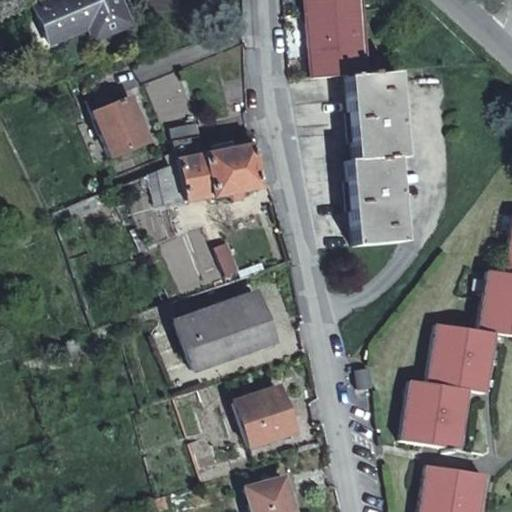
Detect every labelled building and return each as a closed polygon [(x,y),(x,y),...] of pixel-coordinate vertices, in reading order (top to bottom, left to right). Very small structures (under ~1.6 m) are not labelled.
[(81,0),(53,0),(30,10),(44,46),(88,28),(92,39),(97,38),(81,0)] [(116,0),(81,0),(97,38),(127,24),(116,0)] [(299,0),(305,81),(342,78),(342,76),(362,75),(356,0),(299,0)] [(396,158),(390,73),(362,75),(342,76),(342,78),(348,162),(341,163),(348,248),(396,243),(389,159),(396,158)] [(128,94),(88,110),(104,155),(146,138),(128,94)] [(195,123),(168,128),(175,158),(202,152),(198,137),(195,123)] [(259,188),(249,142),(202,152),(175,158),(176,162),(157,166),(166,202),(209,193),(210,198),(259,188)] [(404,380),(393,440),(450,449),(461,391),(477,394),(489,334),(511,337),(511,213),(511,214),(500,274),(483,271),(472,331),(432,325),(421,383),(404,380)] [(249,294),(168,323),(185,370),(260,343),(250,314),(256,313),(249,294)] [(72,340),(61,344),(67,361),(78,357),(72,340)] [(275,391),(229,405),(243,452),(288,437),(275,391)] [(63,436),(46,441),(53,468),(71,464),(63,436)] [(471,511),(478,475),(422,465),(413,511),(471,511)] [(287,511),(280,484),(240,495),(245,511),(287,511)] [(162,511),(158,495),(145,499),(148,511),(162,511)]
